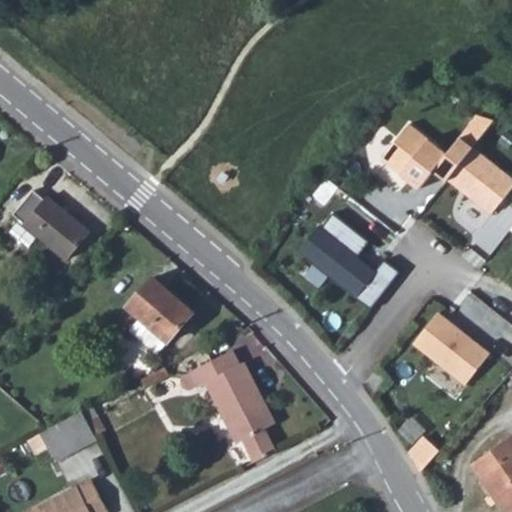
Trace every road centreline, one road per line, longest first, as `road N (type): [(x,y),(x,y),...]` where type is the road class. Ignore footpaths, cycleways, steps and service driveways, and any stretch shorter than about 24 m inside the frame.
road 1 (residential): [(0,84),(225,271),(333,385)]
road 2 (residential): [(448,249),(333,385)]
road 3 (residential): [(259,511),(380,450)]
